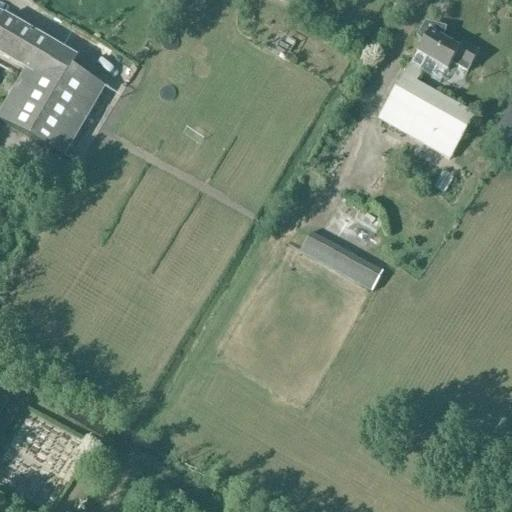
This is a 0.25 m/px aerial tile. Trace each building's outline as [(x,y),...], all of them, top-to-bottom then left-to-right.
[(106,90),(71,70),(77,61),(0,15),(0,57),(25,72),(20,80),(89,120),(106,90)] [(463,45),(461,47),(460,50),(443,41),(446,30),(425,24),(416,39),(422,46),(416,55),(447,73),(452,65),(468,74),(479,55),(463,45)] [(379,122),(449,162),(474,119),(415,85),(423,72),(411,65),(379,122)] [(0,122),(65,160),(89,120),(20,80),(0,114),(0,122)] [(511,107),(495,136),(503,140),(499,147),(509,153),(507,156),(511,158),(511,107)] [(383,274),(311,235),(300,254),(372,294),(383,274)] [(64,380),(45,368),(39,378),(58,390),(64,380)] [(0,416),(9,402),(0,397),(0,416)]
